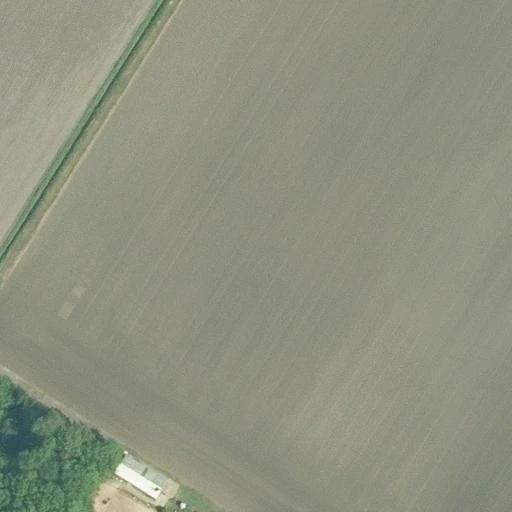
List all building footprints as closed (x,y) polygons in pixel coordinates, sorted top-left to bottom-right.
[(191,60),(201,66),(235,6),(224,0),(191,60)] [(154,206),(157,198),(172,205),(195,154),(170,143),(144,202),(154,206)] [(205,237),(232,187),(199,169),(172,219),(205,237)] [(95,252),(113,225),(102,218),(85,246),(95,252)] [(62,305),(90,261),(78,254),(50,298),(62,305)] [(112,477),(115,479),(155,503),(167,485),(123,458),(112,477)] [(121,511),(128,500),(85,474),(78,485),(121,511)]
